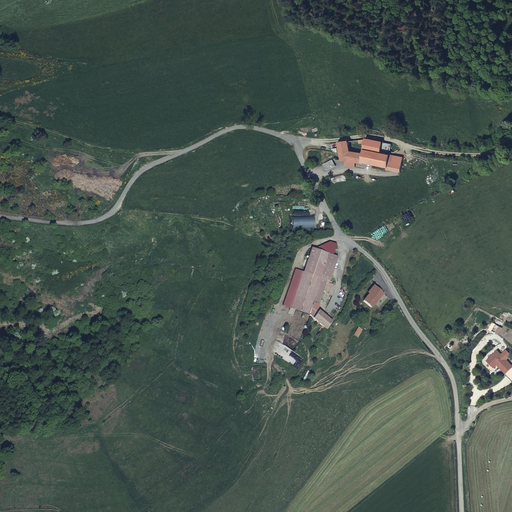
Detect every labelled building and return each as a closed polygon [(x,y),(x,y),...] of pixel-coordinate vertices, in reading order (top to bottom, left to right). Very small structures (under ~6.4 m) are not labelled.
[(388,168),(389,164),(386,163),(387,155),(378,153),(378,150),(385,151),(386,143),(362,140),(361,154),(347,152),(345,142),(335,143),(340,160),(345,161),(354,163),(360,164),(385,168),(388,168)] [(335,166),(332,160),(322,165),(326,171),(335,166)] [(320,265),(324,249),(321,249),(317,251),(316,259),(303,256),(290,311),(309,315),(309,314),(302,312),(313,264),(320,265)] [(326,329),(332,321),(316,311),(321,286),(324,286),(330,262),(324,261),(327,250),(324,249),(320,265),(313,264),(302,312),(309,314),(309,315),(309,316),(322,326),(324,328),(326,329)] [(363,301),(371,307),(383,293),(374,286),(363,301)] [(486,358),(493,365),(496,362),(497,362),(497,363),(504,371),(511,365),(497,349),(486,358)]
